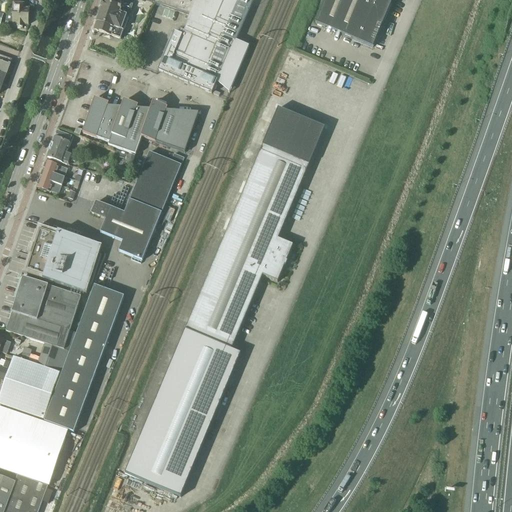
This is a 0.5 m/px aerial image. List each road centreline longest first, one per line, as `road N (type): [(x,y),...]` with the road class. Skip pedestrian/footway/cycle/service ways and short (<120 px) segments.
road 1 (motorway): [(511,75),(394,387),(323,511)]
road 2 (secondary): [(0,223),(80,0)]
road 3 (motorway): [(511,278),(481,511)]
road 4 (residential): [(0,119),(43,0)]
